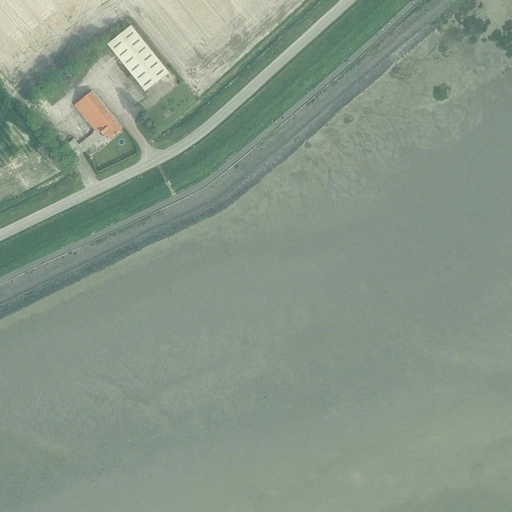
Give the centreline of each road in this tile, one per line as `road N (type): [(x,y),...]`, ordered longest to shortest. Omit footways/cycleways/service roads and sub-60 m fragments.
road 1 (unclassified): [(0,285),(195,193),(244,160),(417,0)]
road 2 (unclassified): [(0,234),(155,162),(209,127),(350,0)]
